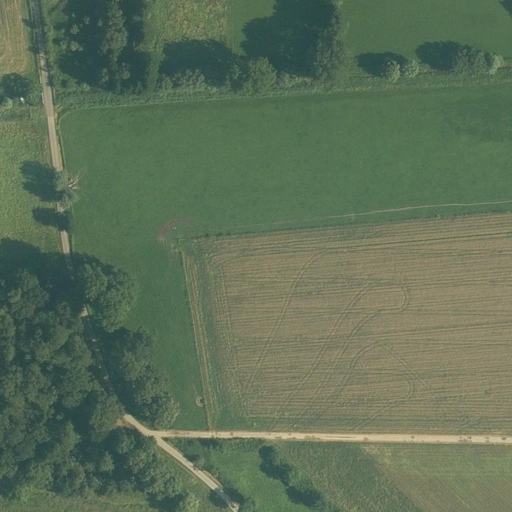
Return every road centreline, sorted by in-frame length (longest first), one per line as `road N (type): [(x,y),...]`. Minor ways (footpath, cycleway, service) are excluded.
road 1 (unclassified): [(35,0),(64,236),(114,399),(237,511)]
road 2 (track): [(511,440),(150,434)]
road 3 (track): [(135,422),(98,435),(0,434)]
